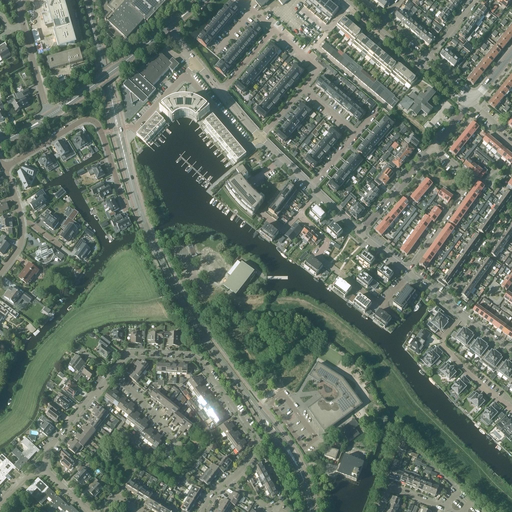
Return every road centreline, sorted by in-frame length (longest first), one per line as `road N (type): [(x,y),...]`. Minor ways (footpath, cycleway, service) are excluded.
road 1 (secondary): [(310,511),(291,453),(194,322),(137,201)]
road 2 (residential): [(228,482),(258,442),(192,354),(132,352),(111,373)]
road 3 (secondary): [(137,201),(88,0)]
road 4 (residential): [(137,201),(124,205),(90,119),(4,168)]
road 5 (residential): [(298,214),(327,241),(317,257),(380,305),(407,271)]
road 6 (residential): [(432,147),(469,184),(407,271)]
road 7 (secondary): [(48,116),(167,27)]
road 8 (residential): [(511,409),(443,346),(462,313)]
